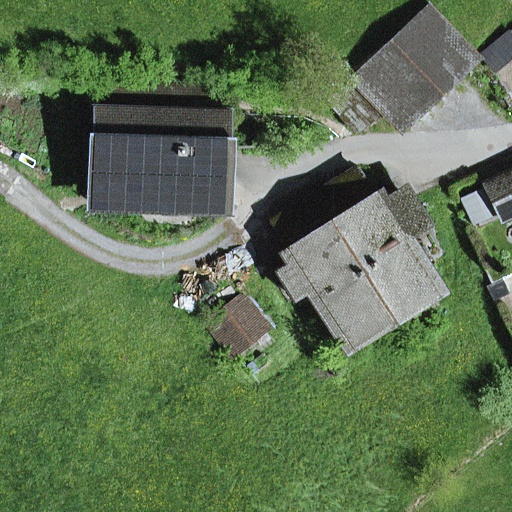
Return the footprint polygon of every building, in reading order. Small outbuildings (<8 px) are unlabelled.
[(429,8),(354,78),(401,127),(475,57),(429,8)] [(482,55),(495,71),(511,57),(511,43),(506,36),(482,55)] [(98,113),(113,114),(114,89),(98,88),(98,113)] [(95,197),(221,201),(224,117),(165,115),(166,90),(114,89),(113,114),(98,113),(95,197)] [(165,115),(224,117),(225,92),(166,90),(165,115)] [(311,291),(346,347),(434,293),(400,239),(422,225),(403,194),(391,202),(380,209),(359,169),(271,222),(295,263),(287,267),(277,274),(294,301),(311,291)] [(511,174),(488,186),(503,219),(511,214),(511,174)] [(94,212),(221,216),(221,201),(95,197),(94,212)] [(206,323),(229,354),(266,326),(243,295),(206,323)]
